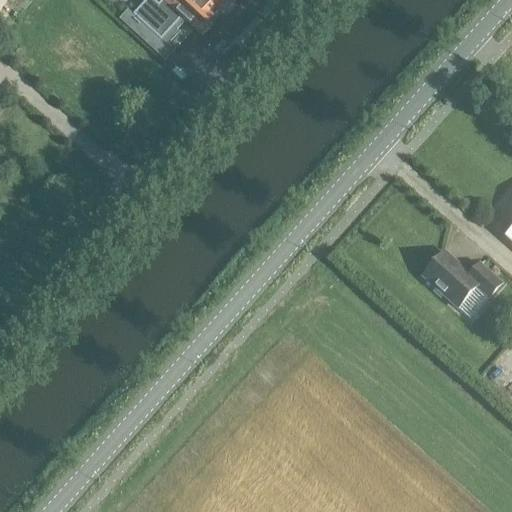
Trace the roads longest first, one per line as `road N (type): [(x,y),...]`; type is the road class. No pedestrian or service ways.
road 1 (tertiary): [(50,511),(507,0)]
road 2 (unclassified): [(0,353),(312,0)]
road 3 (track): [(143,189),(0,68)]
